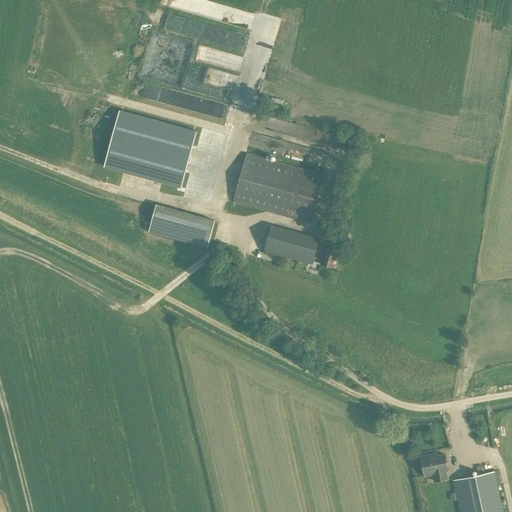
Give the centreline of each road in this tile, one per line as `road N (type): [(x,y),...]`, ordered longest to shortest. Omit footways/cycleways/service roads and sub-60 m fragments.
road 1 (track): [(388,400),(355,393),(0,215)]
road 2 (track): [(0,252),(31,255),(127,313),(142,309)]
road 3 (track): [(30,511),(0,387)]
road 4 (unclassified): [(511,393),(427,407),(388,400)]
